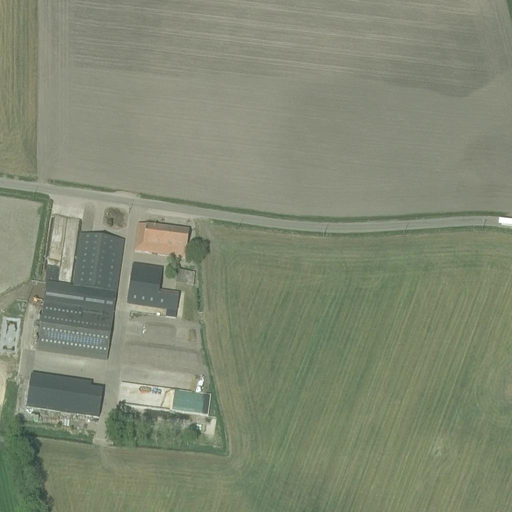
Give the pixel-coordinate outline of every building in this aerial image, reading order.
[(511,165),(499,166),(499,181),(511,180),(511,165)] [(132,254),(184,261),(188,234),(135,227),(132,254)] [(110,299),(118,237),(77,232),(69,294),(110,299)] [(58,271),(54,270),(56,259),(43,257),(39,286),(65,289),(66,280),(57,279),(58,271)] [(126,303),(164,310),(167,296),(156,294),(159,277),(131,272),(126,303)] [(196,275),(180,272),(174,309),(190,311),(196,275)] [(38,308),(34,358),(110,365),(114,315),(38,308)] [(0,323),(0,352),(7,353),(12,323),(0,321),(0,323)] [(84,374),(86,365),(80,363),(77,372),(84,374)]
